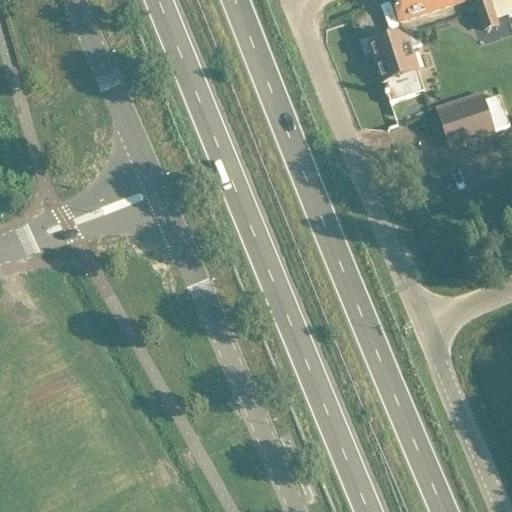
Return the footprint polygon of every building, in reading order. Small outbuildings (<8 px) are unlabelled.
[(392,0),(400,25),(419,18),(451,8),(448,0),(392,0)] [(492,5),(475,11),(483,33),(500,27),(498,20),(492,5)] [(380,39),(370,42),(371,47),(390,106),(409,99),(413,98),(425,94),(418,74),(412,55),(410,52),(422,48),(417,32),(405,36),(381,44),(380,39)] [(484,108),(441,122),(450,149),(493,135),(510,129),(501,102),(484,108)] [(496,220),(488,223),(491,233),(500,230),(496,220)]
